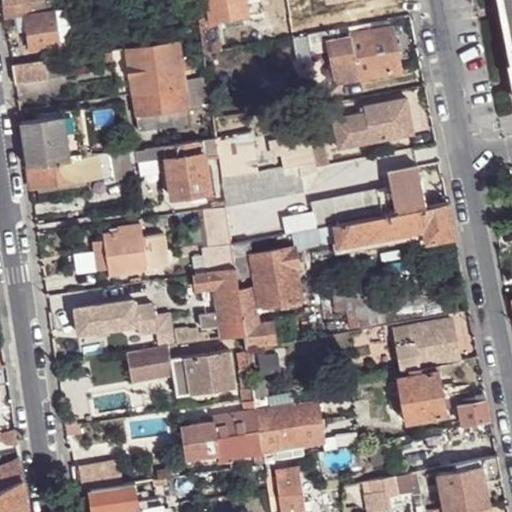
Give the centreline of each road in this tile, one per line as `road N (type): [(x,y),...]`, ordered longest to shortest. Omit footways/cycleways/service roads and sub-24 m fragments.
road 1 (residential): [(511,433),(430,0)]
road 2 (tertiary): [(10,255),(50,511)]
